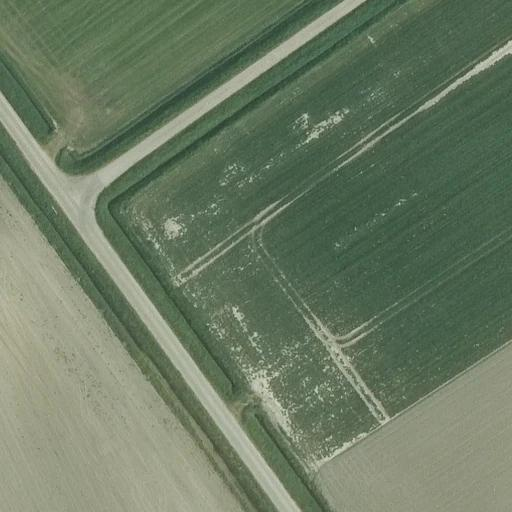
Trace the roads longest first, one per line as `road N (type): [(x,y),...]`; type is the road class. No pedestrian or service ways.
road 1 (tertiary): [(294,511),(66,199)]
road 2 (unclassified): [(66,199),(364,0)]
